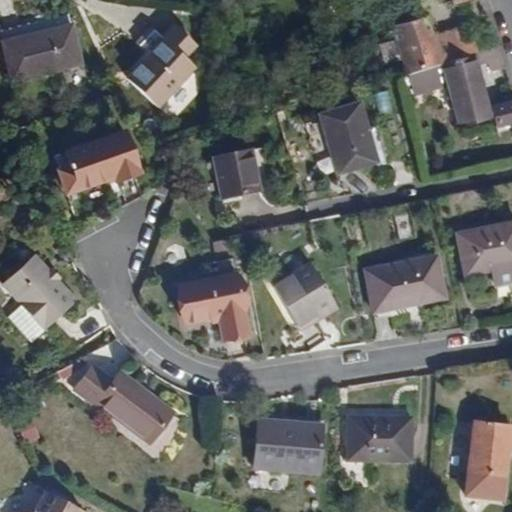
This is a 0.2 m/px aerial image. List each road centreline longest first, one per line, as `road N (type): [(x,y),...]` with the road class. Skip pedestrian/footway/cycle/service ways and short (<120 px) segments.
road 1 (residential): [(110,240),(112,299),(131,332),(169,363),(211,382),(511,339)]
road 2 (residential): [(310,215),(511,178)]
